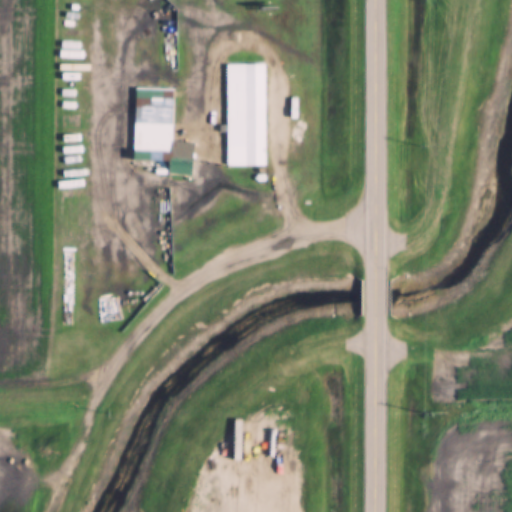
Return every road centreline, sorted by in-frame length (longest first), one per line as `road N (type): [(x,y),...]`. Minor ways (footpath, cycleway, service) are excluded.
road 1 (tertiary): [(381,281),(379,0)]
road 2 (tertiary): [(379,511),(381,317)]
